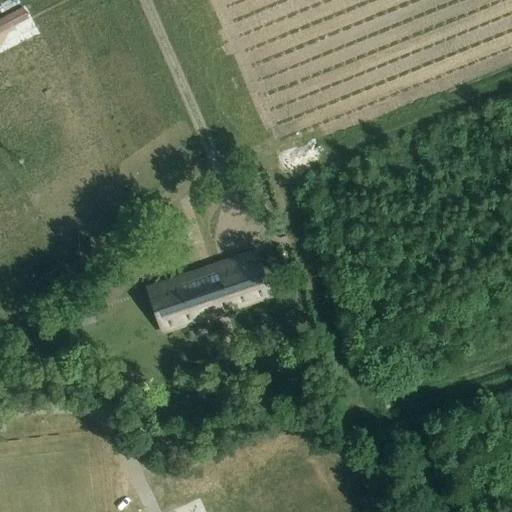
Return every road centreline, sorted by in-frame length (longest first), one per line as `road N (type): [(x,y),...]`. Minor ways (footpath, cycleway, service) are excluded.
road 1 (track): [(440,511),(399,415),(363,405),(281,171),(511,78)]
road 2 (residential): [(0,414),(71,407),(101,416),(119,436),(153,511)]
road 3 (unknown): [(0,340),(117,258)]
